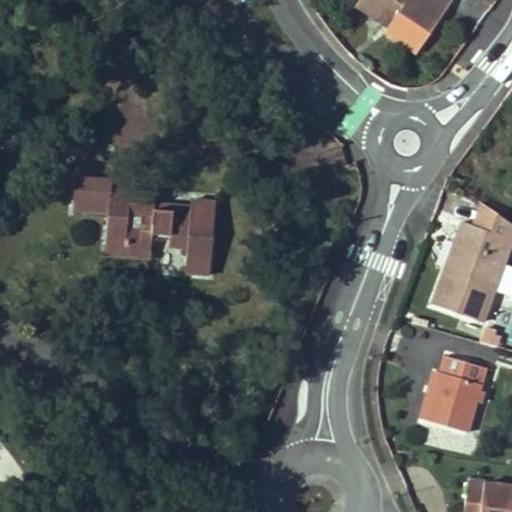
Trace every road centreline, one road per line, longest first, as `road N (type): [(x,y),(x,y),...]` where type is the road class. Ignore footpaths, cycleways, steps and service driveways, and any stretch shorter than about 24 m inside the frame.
road 1 (unclassified): [(349,314),(430,130)]
road 2 (residential): [(296,0),(356,94),(430,130)]
road 3 (unclassified): [(349,314),(326,339),(286,468)]
road 4 (unknown): [(356,94),(222,0)]
road 5 (unclassified): [(350,469),(335,402),(349,314)]
